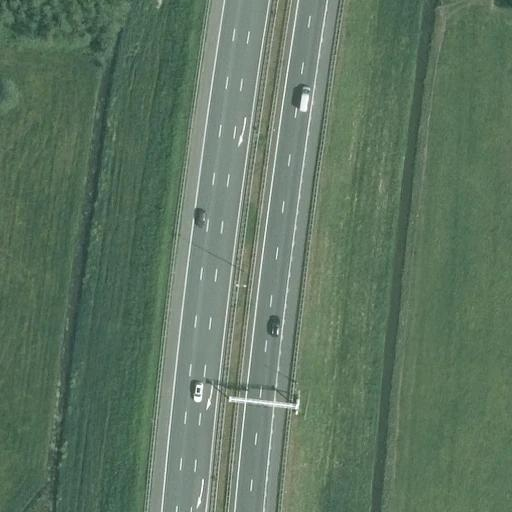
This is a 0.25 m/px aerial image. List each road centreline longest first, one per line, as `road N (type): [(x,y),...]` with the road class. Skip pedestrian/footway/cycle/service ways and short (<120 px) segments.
road 1 (motorway): [(245,0),(183,511)]
road 2 (motorway): [(254,511),(272,300),(313,0)]
